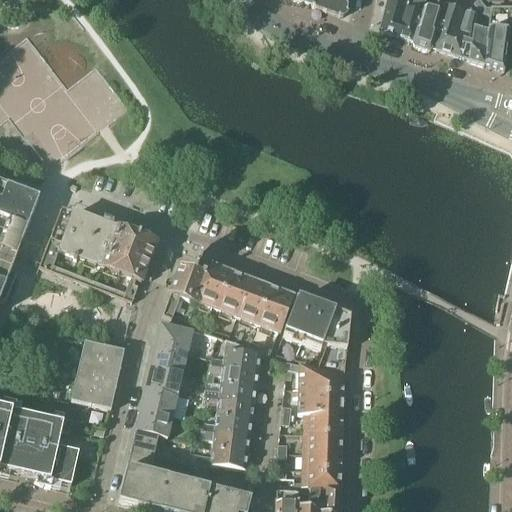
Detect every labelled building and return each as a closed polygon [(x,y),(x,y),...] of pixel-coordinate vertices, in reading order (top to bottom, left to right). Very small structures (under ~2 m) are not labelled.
[(284,0),(314,11),(318,0),(284,0)] [(347,0),(318,0),(314,11),(339,20),(340,20),(341,20),(343,20),(344,19),(344,18),(345,17),(346,16),(347,0)] [(407,4),(396,3),(386,1),(378,34),(396,40),(407,4)] [(412,45),(422,11),(424,6),(407,4),(396,40),(412,45)] [(467,64),(473,30),(476,19),(473,13),(464,10),(462,15),(442,8),(440,16),(436,27),(443,29),(438,48),(436,47),(434,53),(467,64)] [(422,11),(412,45),(411,48),(411,49),(412,50),(426,55),(427,54),(428,54),(428,53),(429,51),(434,53),(436,47),(438,48),(443,29),(436,27),(440,16),(422,11)] [(488,33),(483,69),(504,76),(511,12),(511,11),(490,11),(489,22),(488,33)] [(489,22),(487,18),(485,15),(478,21),(484,28),(489,22)] [(488,33),(473,30),(467,64),(483,69),(488,33)] [(0,190),(0,306),(4,308),(15,278),(9,275),(36,204),(0,190)] [(38,269),(37,271),(128,306),(131,307),(137,290),(133,289),(135,284),(141,286),(143,281),(143,279),(154,251),(151,247),(71,217),(60,246),(48,241),(38,269)] [(188,261),(183,263),(170,298),(162,319),(171,322),(179,301),(277,338),(292,300),(188,261)] [(316,374),(344,381),(349,322),(297,302),(282,340),(314,352),(315,349),(319,349),(316,374)] [(155,350),(187,358),(192,336),(160,328),(155,350)] [(49,339),(45,358),(54,360),(58,341),(49,339)] [(211,362),(209,370),(257,376),(259,359),(233,356),(234,347),(225,345),(223,355),(221,362),(211,362)] [(85,346),(80,365),(118,374),(122,354),(101,349),(85,346)] [(187,358),(155,350),(150,371),(182,379),(187,358)] [(53,364),(54,360),(45,358),(44,362),(40,378),(49,380),(53,364)] [(80,365),(76,385),(114,393),(118,374),(80,365)] [(344,381),(316,374),(301,370),(286,366),(285,375),(297,378),(296,394),(343,396),(344,381)] [(209,370),(206,386),(255,393),(257,376),(209,370)] [(182,379),(150,371),(145,392),(177,400),(182,379)] [(109,413),(113,394),(114,393),(76,385),(72,405),(109,413)] [(253,409),(255,393),(206,386),(202,402),(253,409)] [(177,400),(145,392),(140,413),(172,421),(177,400)] [(343,396),(296,394),(292,394),(291,401),(297,402),(296,405),(296,424),(301,424),(342,426),(343,396)] [(251,425),(253,409),(202,402),(200,410),(216,412),(214,420),(251,425)] [(67,408),(67,405),(60,404),(57,418),(64,419),(65,416),(67,408)] [(290,410),(284,409),(282,408),(280,426),(288,427),(290,410)] [(0,473),(9,476),(18,478),(27,480),(36,482),(48,484),(60,487),(69,489),(70,489),(77,456),(56,451),(58,446),(60,436),(60,434),(62,426),(0,411),(0,473)] [(140,413),(135,434),(158,440),(157,441),(167,443),(172,421),(140,413)] [(251,425),(214,420),(214,428),(195,426),(193,433),(195,433),(194,434),(249,441),(251,425)] [(62,426),(60,434),(70,436),(72,424),(63,422),(62,426)] [(342,426),(301,424),(301,441),(342,443),(342,426)] [(158,440),(135,434),(125,474),(148,479),(157,441),(158,440)] [(249,441),(194,434),(191,451),(199,452),(200,443),(212,444),(211,453),(247,458),(249,441)] [(69,449),(71,439),(60,436),(58,446),(69,449)] [(301,441),(300,458),(341,459),(342,443),(301,441)] [(277,455),(276,483),(285,483),(286,449),(277,448),(277,455)] [(211,453),(210,459),(189,456),(187,467),(244,474),(247,458),(211,453)] [(341,459),(300,458),(300,475),(341,476),(341,459)] [(148,479),(125,474),(117,508),(134,511),(247,511),(249,505),(148,479)] [(340,493),(341,476),(300,475),(300,486),(293,486),(293,490),(299,490),(299,491),(308,491),(318,492),(326,492),(340,493)] [(307,511),(317,511),(318,510),(318,492),(308,491),(307,511)] [(326,492),(325,510),(339,511),(340,493),(326,492)] [(285,495),(276,495),(275,511),(297,511),(298,496),(285,495)]
